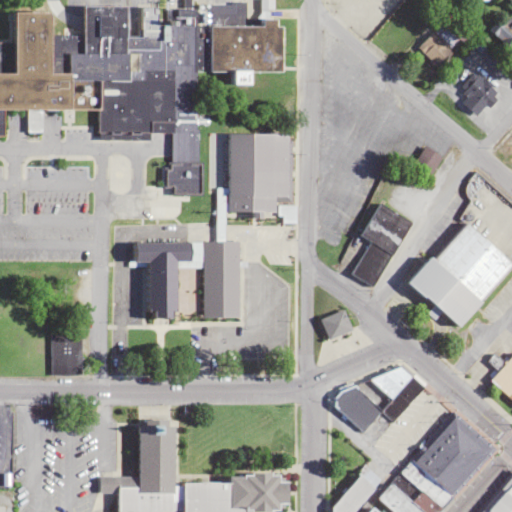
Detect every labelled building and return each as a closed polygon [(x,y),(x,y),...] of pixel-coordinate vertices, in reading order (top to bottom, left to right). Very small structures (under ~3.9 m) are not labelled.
[(375,26),(393,9),(383,0),(372,0),(361,12),(375,26)] [(196,71),(229,71),(229,83),(247,83),(247,71),(278,71),(278,17),(259,17),(259,25),(193,25),(193,6),(136,6),(135,34),(124,34),(124,4),(80,4),(80,33),(48,32),(49,10),(10,10),(10,41),(0,40),(0,135),(1,136),(2,109),(94,110),(93,137),(166,137),(166,193),(195,193),(196,71)] [(511,22),(502,14),(488,31),(511,50),(511,22)] [(411,28),(400,17),(381,37),(393,48),(411,28)] [(447,46),(454,39),(438,24),(415,47),(437,68),(453,52),(447,46)] [(497,94),(472,70),(456,87),(480,110),(497,94)] [(286,133),(225,133),(225,211),(292,211),(292,203),(286,203),(286,133)] [(410,168),(429,176),(438,153),(419,146),(410,168)] [(358,235),(367,240),(349,274),(373,286),(407,219),(375,202),(358,235)] [(456,327),(511,264),(462,220),(407,283),(431,304),(424,312),(432,319),(438,311),(456,327)] [(201,317),(236,316),(236,240),(132,241),(133,261),(146,261),(146,317),(174,317),(174,267),(200,267),(201,317)] [(350,329),(341,308),(318,319),(327,339),(350,329)] [(48,328),(48,374),(78,375),(78,328),(48,328)] [(511,402),(511,351),(487,378),(511,402)] [(330,402),(360,432),(380,412),(350,382),(330,402)] [(390,511),(436,511),(491,449),(460,422),(461,421),(450,411),(375,498),(390,511)] [(136,475),(97,475),(97,491),(116,491),(115,511),(278,511),(278,503),(286,503),(286,480),(278,480),(278,473),(226,473),(226,481),(173,481),(173,420),(136,420),(136,475)] [(352,511),(379,480),(363,467),(326,511),(352,511)] [(511,511),(511,480),(482,511),(511,511)]
